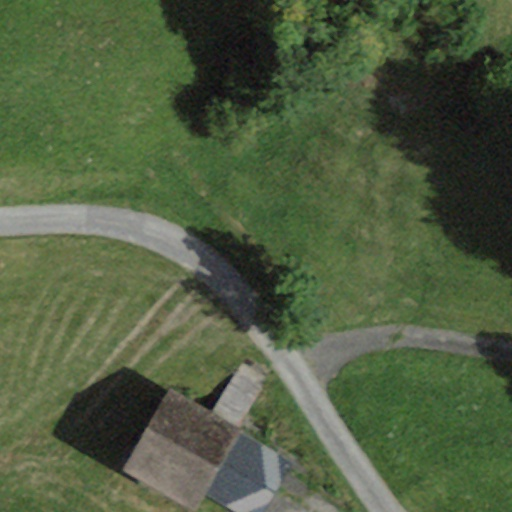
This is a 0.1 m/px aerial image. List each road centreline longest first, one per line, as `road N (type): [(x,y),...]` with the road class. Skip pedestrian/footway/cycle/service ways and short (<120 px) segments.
road 1 (track): [(387,511),(239,287),(191,247),(89,216),(0,222)]
road 2 (track): [(511,347),(387,333),(350,341),(296,374)]
